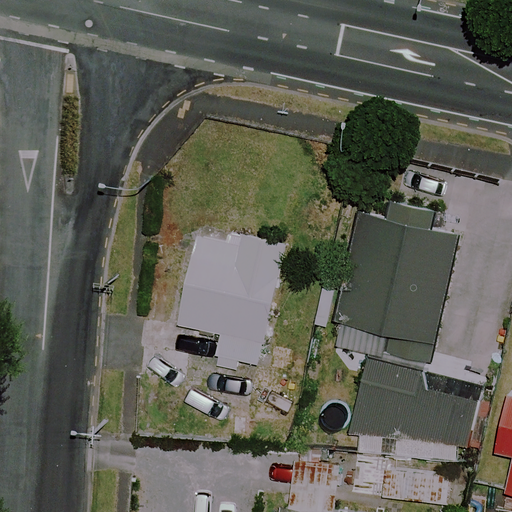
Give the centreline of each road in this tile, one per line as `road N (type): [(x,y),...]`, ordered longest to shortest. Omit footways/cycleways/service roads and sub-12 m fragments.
road 1 (unclassified): [(36,511),(71,53),(86,0)]
road 2 (secondary): [(511,73),(453,49),(286,13)]
road 3 (secondary): [(286,13),(86,0)]
